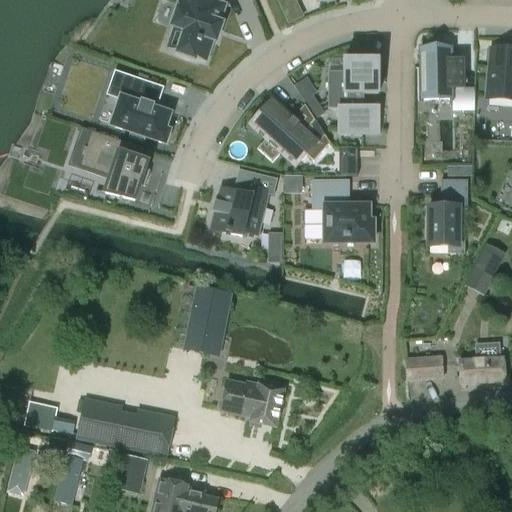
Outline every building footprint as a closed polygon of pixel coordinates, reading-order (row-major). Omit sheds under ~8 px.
[(195,59),(205,62),(212,41),(216,43),(217,39),(215,38),(215,41),(213,40),(218,25),(220,26),(219,28),(220,29),(222,25),(218,24),(224,7),(214,4),(215,0),(183,0),(183,1),(180,0),(179,0),(171,27),(184,32),(176,54),(195,60),(195,59)] [(162,51),(176,55),(182,32),(168,28),(162,51)] [(440,102),(451,102),(451,90),(463,90),(463,63),(451,63),(451,50),(420,50),(421,102),(437,102),(437,104),(441,104),(440,102)] [(511,53),(490,52),(486,99),(511,101),(511,53)] [(378,96),(378,63),(343,63),(343,74),(327,74),(327,111),(338,111),(338,136),(378,136),(378,110),(363,110),(363,96),(378,96)] [(134,79),(127,100),(121,98),(111,127),(131,133),(129,138),(143,143),(145,138),(165,145),(170,132),(165,130),(171,115),(154,109),(156,102),(158,102),(163,89),(134,79)] [(250,127),(295,168),(306,156),(314,164),(331,145),(313,117),(301,130),(298,128),(299,127),(292,120),(291,121),(272,104),(250,127)] [(121,156),(125,145),(81,130),(80,131),(91,135),(85,150),(84,149),(82,157),(83,158),(80,168),(111,178),(106,195),(95,192),(95,194),(134,204),(147,165),(121,156)] [(339,149),(340,175),(358,175),(358,148),(339,149)] [(461,178),(461,169),(448,169),(448,178),(461,178)] [(229,235),(241,238),(243,232),(256,235),(266,195),(272,197),(277,180),(238,171),(234,187),(236,188),(235,194),(220,190),(216,203),(214,203),(214,204),(215,204),(213,212),(212,212),(211,213),(214,214),(210,230),(225,234),(225,235),(229,236),(229,235)] [(467,212),(467,182),(440,182),(440,210),(428,210),(427,249),(447,249),(447,256),(465,256),(465,243),(459,243),(459,212),(467,212)] [(347,184),(313,184),(313,210),(325,210),(325,245),(373,245),(373,224),(368,224),(368,209),(347,209),(347,184)] [(511,225),(501,220),(496,231),(508,236),(511,227),(511,225)] [(282,264),(283,233),(269,233),(269,264),(282,264)] [(471,275),(464,289),(483,299),(505,256),(482,243),(467,272),(471,275)] [(196,289),(183,352),(219,360),(232,296),(196,289)] [(441,358),(405,361),(407,384),(443,381),(441,358)] [(502,360),(460,364),(462,386),(503,383),(502,360)] [(226,382),(219,413),(251,420),(250,424),(276,429),(284,392),(258,387),(257,389),(226,382)] [(83,402),(75,441),(112,449),(113,445),(129,448),(128,452),(165,460),(173,421),(83,402)] [(28,404),(23,427),(51,434),(57,411),(28,404)] [(35,454),(18,450),(7,494),(24,499),(35,454)] [(81,462),(67,459),(56,502),(70,506),(81,462)] [(145,472),(116,466),(110,491),(139,497),(145,472)] [(207,492),(158,481),(150,511),(216,511),(219,501),(206,498),(207,492)]
